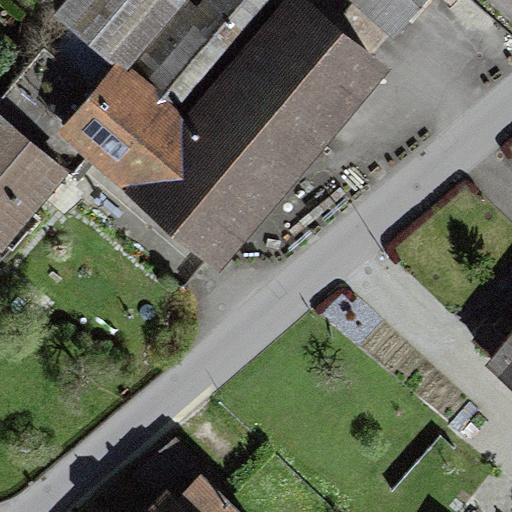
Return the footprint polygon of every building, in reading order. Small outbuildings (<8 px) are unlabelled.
[(59,123),(92,148),(215,252),(376,64),(300,0),(61,0),(58,4),(55,2),(41,17),(57,31),(50,39),(80,64),(98,42),(126,66),(111,83),(103,77),(94,87),(59,123)] [(421,0),(358,0),(394,31),(421,0)] [(59,123),(94,87),(43,44),(0,94),(0,235),(62,163),(72,172),(92,148),(59,123)] [(511,340),(492,325),(478,342),(511,369),(511,340)] [(229,511),(198,480),(170,508),(166,504),(158,511),(229,511)]
